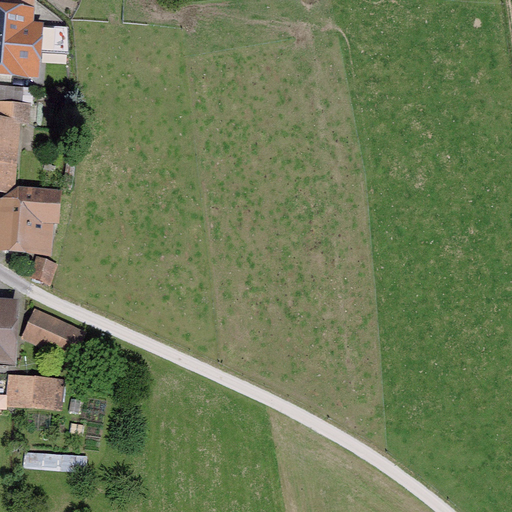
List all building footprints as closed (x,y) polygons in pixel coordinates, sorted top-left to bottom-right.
[(68,50),(67,30),(24,28),(25,12),(21,11),(22,0),(14,0),(0,0),(0,74),(33,77),(35,49),(68,50)] [(0,87),(0,103),(21,105),(22,89),(0,87)] [(6,154),(7,140),(14,141),(15,123),(26,124),(27,106),(0,104),(0,186),(9,187),(11,154),(6,154)] [(9,202),(4,246),(39,250),(41,230),(32,229),(32,219),(56,221),(57,206),(9,202)] [(37,263),(32,278),(47,284),(52,268),(37,263)] [(0,308),(0,359),(9,360),(12,309),(0,308)] [(36,314),(25,337),(55,351),(53,356),(68,363),(80,335),(36,314)] [(11,381),(9,406),(18,407),(18,404),(57,407),(59,384),(11,381)] [(88,468),(88,450),(27,449),(26,466),(88,468)]
